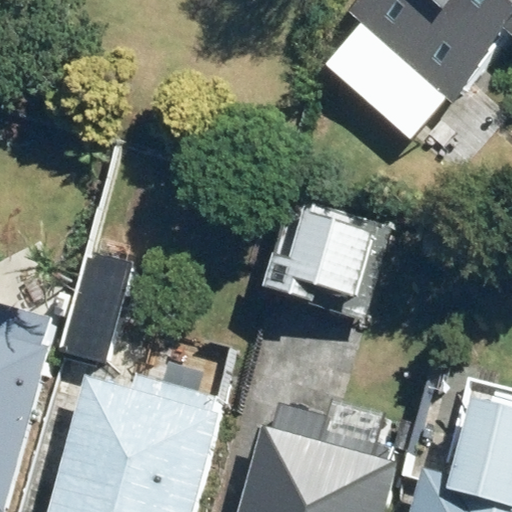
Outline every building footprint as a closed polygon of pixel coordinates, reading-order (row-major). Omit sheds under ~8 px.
[(511,44),(511,0),(377,0),(359,21),(398,54),(407,44),(463,94),(508,41),(511,44)] [(398,239),(298,211),(274,300),(374,327),(398,239)] [(137,274),(94,262),(66,362),(109,374),(137,274)] [(0,511),(18,511),(63,357),(53,354),(61,329),(0,311),(0,511)] [(447,363),(421,464),(464,474),(489,374),(447,363)] [(215,407),(139,385),(136,402),(88,389),(54,511),(194,511),(218,425),(211,422),(215,407)] [(376,450),(385,421),(334,407),(329,426),(279,412),(272,438),(266,436),(244,511),(387,511),(398,473),(395,473),(398,458),(376,450)] [(511,511),(511,410),(489,495),(438,481),(429,511),(511,511)]
